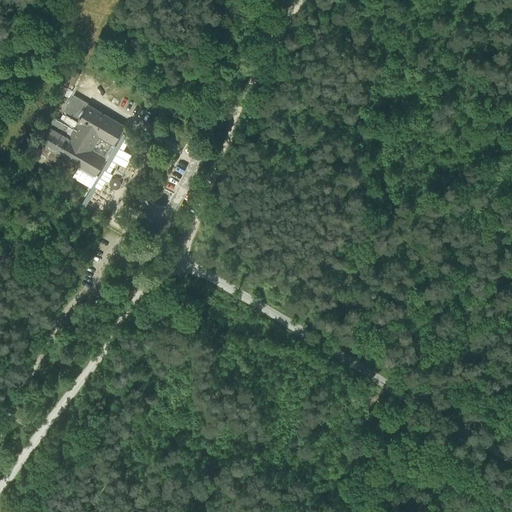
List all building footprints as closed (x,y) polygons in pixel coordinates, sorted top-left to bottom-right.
[(60,75),(52,88),(58,91),(65,78),(60,75)] [(47,93),(54,97),(58,91),(52,88),(50,87),(47,93)] [(63,94),(58,91),(54,97),(60,100),(63,94)] [(57,120),(72,129),(83,109),(84,108),(69,99),(57,120)] [(90,179),(100,162),(85,154),(93,139),(108,148),(118,129),(83,109),(72,129),(66,139),(55,159),(90,179)] [(37,149),(55,159),(66,139),(57,135),(61,128),(54,124),(47,120),(32,146),(37,149)] [(72,129),(57,120),(54,124),(61,128),(57,135),(66,139),(72,129)] [(111,149),(108,148),(93,139),(85,154),(100,162),(102,164),(111,149)] [(42,162),(49,168),(52,164),(46,158),(42,162)] [(96,185),(84,204),(101,215),(113,196),(96,185)]
